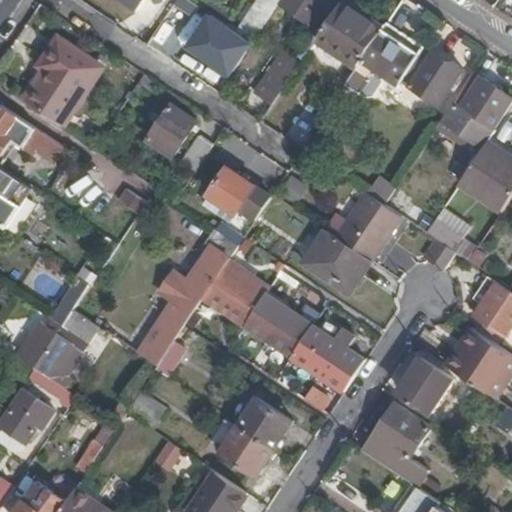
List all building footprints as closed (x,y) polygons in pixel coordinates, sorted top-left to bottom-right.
[(97,0),(133,24),(149,0),(151,0),(165,9),(171,0),(97,0)] [(282,0),(279,6),(309,26),(326,0),(282,0)] [(341,2),(336,10),(364,29),(370,21),(341,2)] [(320,33),(315,41),(357,71),(384,31),(370,21),(364,29),(336,10),(320,33)] [(223,60),(235,67),(250,43),(202,11),(193,24),(231,48),(223,60)] [(144,32),(133,24),(126,33),(138,41),(144,32)] [(388,25),(384,31),(357,71),(346,88),(359,97),(379,70),(405,88),(407,85),(429,53),(412,41),(388,25)] [(283,53),(254,94),(271,106),(315,41),(320,33),(311,28),(291,58),(283,53)] [(42,67),(47,70),(25,102),(62,127),(101,69),(60,42),(42,67)] [(433,56),(429,53),(407,85),(440,107),(464,71),(436,53),(433,56)] [(511,95),(475,72),(438,127),(467,146),(472,139),(485,148),(485,146),(491,138),(498,128),(496,126),(511,103),(511,95)] [(146,76),(139,85),(155,95),(161,86),(146,76)] [(141,107),(129,99),(125,105),(136,113),(141,107)] [(7,136),(10,132),(52,161),(54,163),(65,148),(0,104),(0,152),(11,138),(7,136)] [(197,121),(170,104),(147,138),(174,156),(197,121)] [(324,119),(305,106),(283,137),(303,151),(324,119)] [(511,151),(491,138),(485,146),(508,161),(511,157),(511,155),(511,151)] [(200,139),(182,167),(195,174),(213,148),(200,139)] [(485,146),(485,148),(459,185),(501,213),(511,197),(511,157),(508,161),(485,146)] [(74,164),(64,183),(81,191),(90,172),(74,164)] [(229,223),(239,210),(255,222),(271,198),(228,169),(204,204),(229,223)] [(2,174),(0,176),(0,179),(17,191),(21,186),(2,174)] [(0,224),(6,228),(27,198),(17,191),(0,179),(0,224)] [(287,180),(278,192),(309,213),(317,200),(287,180)] [(385,205),(403,218),(411,205),(414,200),(396,188),(385,205)] [(128,190),(119,203),(138,215),(146,203),(128,190)] [(385,205),(368,194),(338,237),(372,261),(373,262),(403,218),(385,205)] [(27,198),(6,228),(13,233),(34,203),(27,198)] [(326,207),(317,200),(309,213),(318,219),(326,207)] [(411,205),(403,218),(426,233),(435,221),(411,205)] [(435,221),(426,233),(469,262),(476,251),(477,249),(462,240),(470,228),(443,209),(435,221)] [(203,243),(210,248),(196,267),(216,280),(224,267),(238,246),(212,229),(203,243)] [(337,279),(352,290),(372,261),(338,237),(325,229),(302,262),(329,280),(335,273),(339,276),(337,279)] [(198,239),(173,274),(187,282),(196,267),(210,248),(203,243),(198,239)] [(486,258),(476,251),(469,262),(478,269),(486,258)] [(173,274),(160,292),(171,300),(192,315),(203,299),(214,282),(216,280),(196,267),(187,282),(173,274)] [(216,280),(214,282),(254,309),(264,294),(224,267),(216,280)] [(53,320),(63,326),(73,312),(90,285),(80,279),(53,320)] [(214,282),(203,299),(243,325),(254,309),(214,282)] [(511,329),(511,296),(496,285),(475,316),(506,339),(511,329)] [(135,352),(157,367),(172,344),(184,327),(192,315),(171,300),(135,352)] [(243,325),(242,326),(292,358),(303,342),(278,325),(254,309),(243,325)] [(289,311),(278,325),(303,342),(313,326),(289,311)] [(63,326),(90,344),(100,330),(74,313),(73,312),(63,326)] [(313,326),(303,342),(355,377),(366,362),(347,349),(355,337),(326,317),(317,329),(313,326)] [(17,351),(14,354),(35,368),(69,391),(73,383),(55,371),(73,345),(40,322),(18,352),(17,351)] [(478,332),(472,328),(459,348),(465,352),(478,332)] [(465,352),(459,348),(446,367),(464,379),(497,401),(504,389),(511,377),(511,354),(478,332),(465,352)] [(303,342),(292,358),(345,393),(355,377),(303,342)] [(172,344),(157,367),(155,371),(166,379),(184,352),(172,344)] [(455,382),(423,360),(400,392),(433,415),(455,382)] [(35,368),(27,380),(69,406),(76,395),(69,391),(35,368)] [(313,386),(306,401),(328,412),(335,397),(313,386)] [(0,424),(0,429),(23,444),(28,437),(35,426),(39,429),(52,410),(22,390),(0,424)] [(134,402),(126,397),(117,409),(125,415),(131,406),(134,402)] [(293,423),(257,400),(239,427),(275,451),(293,423)] [(131,406),(125,415),(151,432),(159,420),(146,410),(143,414),(131,406)] [(397,406),(367,452),(417,487),(424,478),(428,472),(417,464),(408,459),(430,429),(397,406)] [(125,415),(117,409),(110,418),(119,424),(125,415)] [(39,429),(35,426),(28,437),(32,440),(39,429)] [(221,454),(258,477),(275,451),(239,427),(221,454)] [(185,453),(170,443),(154,466),(169,476),(185,453)] [(35,457),(28,451),(20,462),(29,467),(35,457)] [(189,511),(215,473),(207,468),(181,509),(184,511),(189,511)] [(233,511),(246,493),(215,473),(189,511),(233,511)] [(437,487),(424,478),(417,487),(431,495),(437,487)] [(56,511),(64,500),(36,483),(15,511),(56,511)] [(115,511),(77,487),(59,511),(115,511)] [(431,495),(417,487),(400,511),(440,511),(436,509),(440,502),(431,495)] [(436,509),(440,511),(455,511),(440,502),(436,509)]
